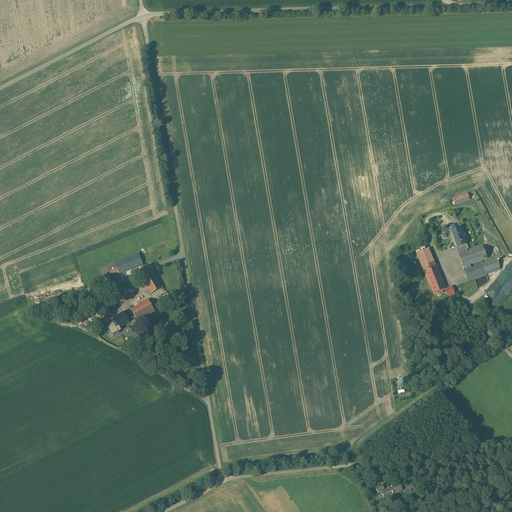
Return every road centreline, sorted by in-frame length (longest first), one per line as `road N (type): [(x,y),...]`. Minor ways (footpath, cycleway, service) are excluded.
road 1 (unclassified): [(143,16),(217,483)]
road 2 (unclassified): [(511,3),(143,16)]
road 3 (unclassified): [(217,483),(347,465),(359,441),(472,357),(490,333)]
road 4 (unclassified): [(143,16),(0,86)]
